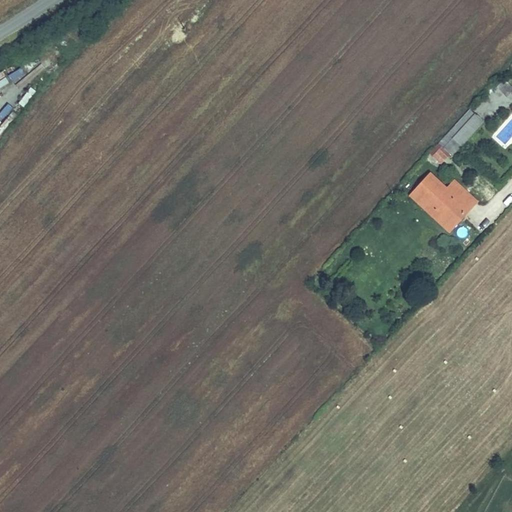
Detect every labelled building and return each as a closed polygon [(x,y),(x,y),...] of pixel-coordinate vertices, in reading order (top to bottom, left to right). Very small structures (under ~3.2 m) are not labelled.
[(511,78),(510,76),(503,84),(511,93),(511,92),(511,78)] [(477,104),(445,140),(458,152),(490,116),(477,104)] [(438,174),(423,191),(451,217),(448,220),(458,230),(475,211),(463,200),(473,190),(461,179),(453,188),(438,174)] [(473,190),(463,200),(475,211),(484,201),(473,190)] [(451,217),(423,191),(419,194),(448,220),(451,217)]
